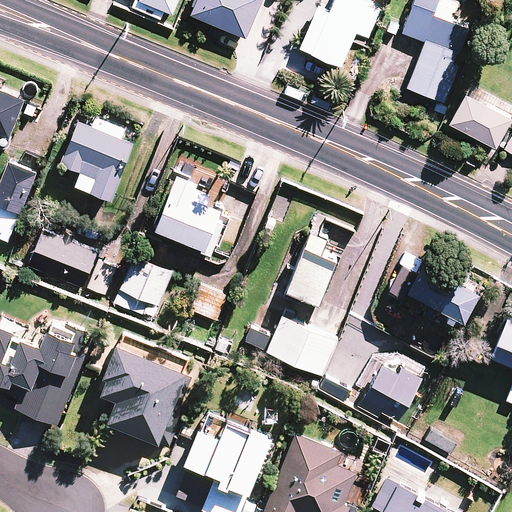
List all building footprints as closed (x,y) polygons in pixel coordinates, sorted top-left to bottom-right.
[(147,0),(173,9),(176,0),(147,0)] [(256,0),(194,0),(191,10),(244,31),(256,0)] [(353,38),(363,43),(378,7),(365,2),(365,0),(331,0),(329,6),(322,3),(304,45),(343,62),(353,38)] [(462,0),(413,0),(402,30),(424,38),(407,85),(444,99),(457,63),(471,26),(456,20),(462,0)] [(0,136),(7,139),(12,126),(24,96),(0,85),(0,136)] [(511,110),(511,109),(465,86),(449,118),(496,142),(511,110)] [(137,128),(97,113),(93,124),(77,118),(61,159),(81,166),(76,180),(111,194),(137,128)] [(511,129),(503,145),(511,150),(511,129)] [(26,150),(21,163),(9,158),(0,179),(0,235),(9,239),(34,178),(43,157),(26,150)] [(207,200),(210,192),(192,185),(194,182),(175,175),(174,176),(155,224),(209,246),(225,207),(207,200)] [(273,225),(277,213),(285,216),(291,200),(284,197),(277,195),(267,222),(273,225)] [(245,219),(232,213),(223,235),(236,240),(245,219)] [(97,247),(43,225),(28,263),(82,285),(97,247)] [(322,245),(327,234),(310,227),(286,283),(319,297),(338,252),(322,245)] [(172,268),(134,252),(114,300),(152,316),(172,268)] [(116,264),(99,258),(88,286),(104,292),(116,264)] [(407,295),(411,289),(430,300),(423,312),(440,322),(444,315),(453,320),(456,314),(462,318),(479,288),(444,268),(441,273),(420,261),(415,269),(405,263),(391,287),(407,295)] [(221,291),(201,283),(191,307),(211,315),(221,291)] [(347,313),(317,300),(307,322),(282,312),(273,332),(252,323),(245,338),(323,371),(347,313)] [(511,311),(506,309),(489,355),(511,363),(511,311)] [(0,377),(7,380),(4,388),(19,394),(15,402),(57,420),(86,351),(82,349),(89,332),(51,316),(41,341),(0,323),(0,377)] [(103,369),(106,370),(100,386),(116,392),(107,415),(169,439),(183,405),(178,403),(192,367),(136,345),(115,337),(103,369)] [(360,400),(379,410),(382,405),(399,414),(421,373),(384,354),(360,400)] [(474,367),(463,363),(454,383),(465,388),(474,367)] [(223,511),(237,511),(270,431),(226,413),(205,404),(185,456),(217,469),(211,483),(184,472),(176,493),(223,511)] [(341,448),(295,429),(261,511),(338,511),(355,470),(336,462),(341,448)] [(460,511),(387,474),(373,501),(380,505),(376,511),(460,511)]
